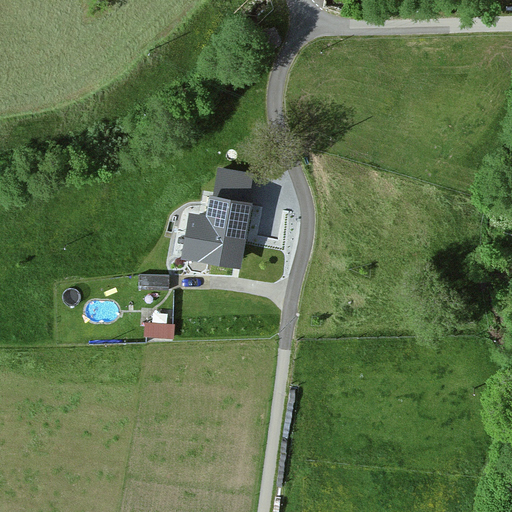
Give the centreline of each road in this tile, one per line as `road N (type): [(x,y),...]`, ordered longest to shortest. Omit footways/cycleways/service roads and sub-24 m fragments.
road 1 (residential): [(309,20),(281,62),(274,99),(307,226),(264,511)]
road 2 (residential): [(511,24),(309,20)]
